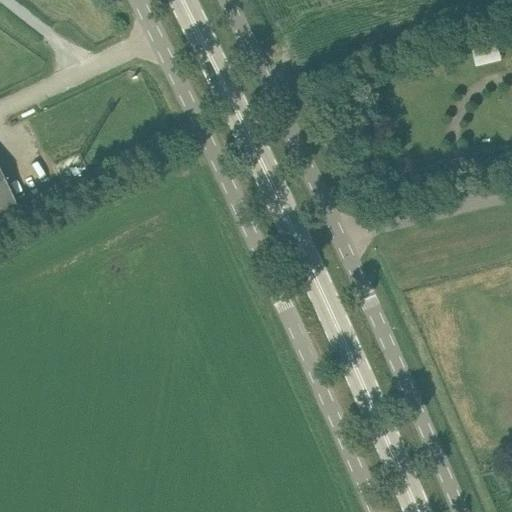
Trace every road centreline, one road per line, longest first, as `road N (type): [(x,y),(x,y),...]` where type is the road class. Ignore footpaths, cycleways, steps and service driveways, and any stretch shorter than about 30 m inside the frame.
road 1 (primary): [(420,511),(178,0)]
road 2 (unclassified): [(373,511),(136,0)]
road 3 (unclassified): [(462,511),(226,0)]
